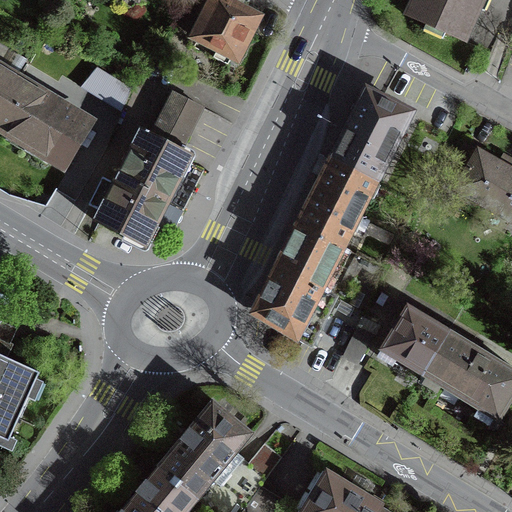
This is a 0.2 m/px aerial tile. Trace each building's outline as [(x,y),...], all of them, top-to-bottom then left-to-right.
[(256,21),(254,14),(226,0),(212,0),(195,37),(198,39),(194,48),(228,64),(232,56),(238,59),(256,21)] [(416,0),(409,16),(464,40),(481,0),(416,0)] [(0,104),(17,77),(0,67),(0,104)] [(130,90),(96,70),(83,85),(122,109),(130,90)] [(49,96),(17,77),(0,104),(0,128),(10,135),(11,134),(46,155),(45,156),(66,168),(93,123),(60,103),(61,102),(49,96)] [(142,130),(120,174),(169,198),(191,155),(182,150),(203,108),(173,92),(151,135),(142,130)] [(376,180),(410,113),(367,92),(333,159),(376,180)] [(479,153),(465,145),(444,183),(457,191),(479,153)] [(478,200),(490,207),(511,167),(511,160),(504,156),(499,165),(479,153),(457,191),(455,194),(475,205),(478,200)] [(311,171),(322,177),(330,159),(320,154),(311,171)] [(342,247),(376,180),(333,159),(299,225),(342,247)] [(511,167),(490,207),(511,219),(511,167)] [(144,246),(169,198),(120,174),(115,183),(103,177),(89,205),(101,211),(96,222),(144,246)] [(350,252),(342,247),(299,225),(277,268),(328,294),(329,291),(350,252)] [(328,294),(277,268),(260,303),(260,306),(260,310),(261,313),(263,317),(268,321),(311,346),(336,298),(328,294)] [(448,331),(408,307),(381,350),(422,374),(448,331)] [(357,327),(343,356),(358,363),(374,336),(357,327)] [(511,369),(448,331),(422,374),(499,420),(511,398),(511,369)] [(40,373),(0,355),(0,437),(8,441),(40,373)] [(253,433),(214,399),(157,467),(198,501),(211,511),(242,511),(259,489),(282,457),(266,443),(249,462),(238,452),(253,433)] [(157,467),(129,501),(142,511),(188,511),(198,501),(157,467)] [(378,511),(381,508),(384,504),(358,488),(357,490),(327,472),(326,473),(322,471),(297,511),(378,511)] [(282,511),(287,505),(259,489),(242,511),(282,511)] [(142,511),(129,501),(119,511),(142,511)]
